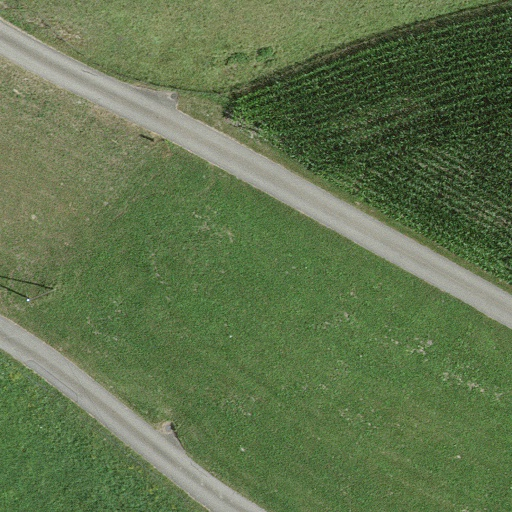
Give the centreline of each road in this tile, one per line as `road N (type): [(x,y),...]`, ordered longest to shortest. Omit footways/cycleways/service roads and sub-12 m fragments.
road 1 (track): [(0,35),(511,309)]
road 2 (track): [(224,511),(118,423),(0,340)]
